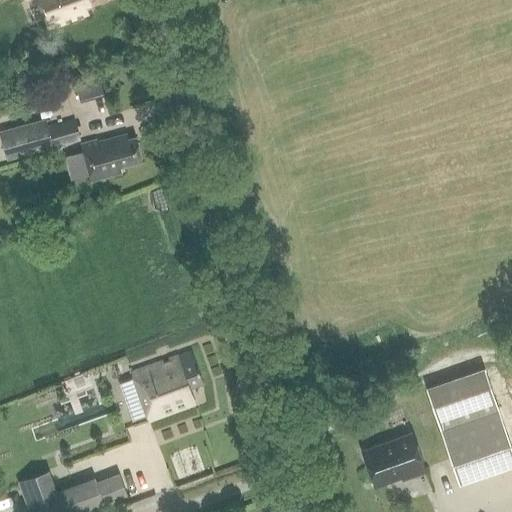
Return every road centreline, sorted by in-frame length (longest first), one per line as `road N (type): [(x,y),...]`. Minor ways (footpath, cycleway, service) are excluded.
road 1 (tertiary): [(309,511),(158,0)]
road 2 (track): [(181,511),(293,468)]
